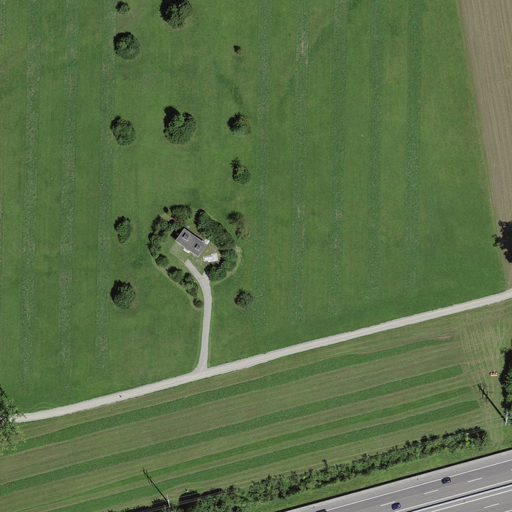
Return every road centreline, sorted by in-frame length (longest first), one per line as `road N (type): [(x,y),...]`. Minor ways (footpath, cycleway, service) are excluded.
road 1 (track): [(511,294),(45,415),(0,418)]
road 2 (motorway): [(511,469),(358,511)]
road 3 (track): [(202,375),(207,293),(178,250)]
